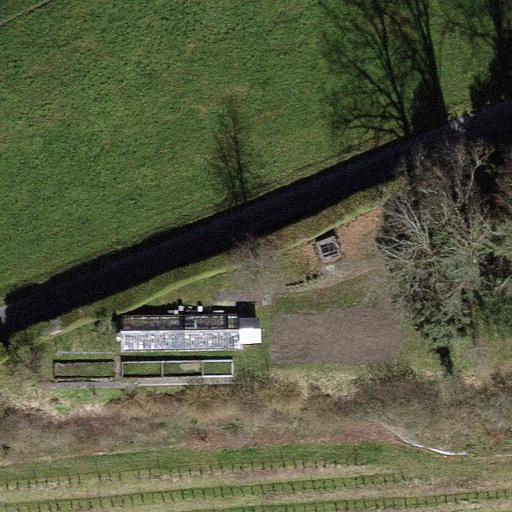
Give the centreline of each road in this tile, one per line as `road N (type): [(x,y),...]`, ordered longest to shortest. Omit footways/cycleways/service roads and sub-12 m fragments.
road 1 (track): [(0,320),(511,113)]
road 2 (track): [(511,472),(449,472),(356,446),(0,477)]
